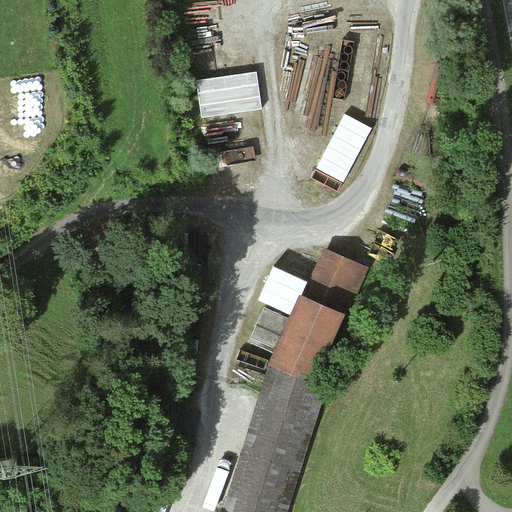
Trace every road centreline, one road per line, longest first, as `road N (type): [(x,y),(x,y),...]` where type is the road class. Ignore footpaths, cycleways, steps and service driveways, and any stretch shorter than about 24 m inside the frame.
road 1 (track): [(407,0),(377,169),(341,206),(304,217),(248,217),(144,201),(68,218),(0,270)]
road 2 (track): [(489,511),(466,476),(503,361),(508,200),(481,0)]
